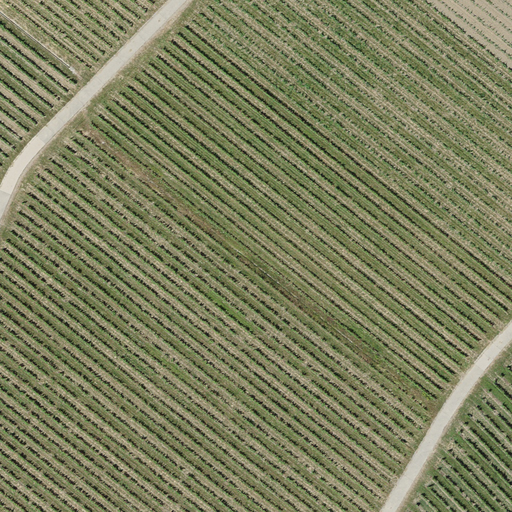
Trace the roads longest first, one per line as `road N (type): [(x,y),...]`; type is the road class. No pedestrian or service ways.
road 1 (track): [(172,0),(27,139),(0,199)]
road 2 (track): [(511,333),(445,410),(385,511)]
